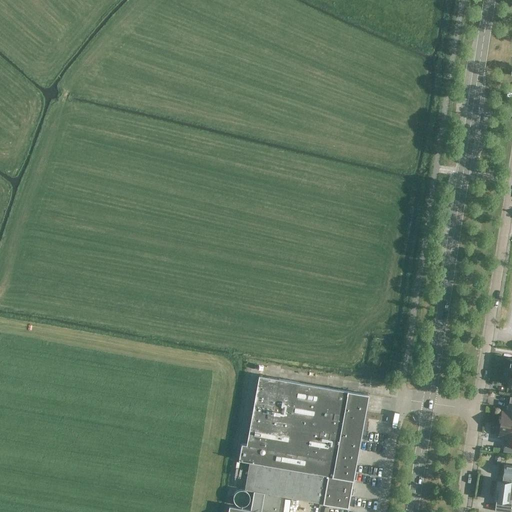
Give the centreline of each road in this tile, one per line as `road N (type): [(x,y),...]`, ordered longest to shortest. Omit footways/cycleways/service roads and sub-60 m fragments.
road 1 (secondary): [(428,403),(491,0)]
road 2 (unclassified): [(477,411),(511,195)]
road 3 (unclassified): [(382,511),(401,399),(428,403)]
